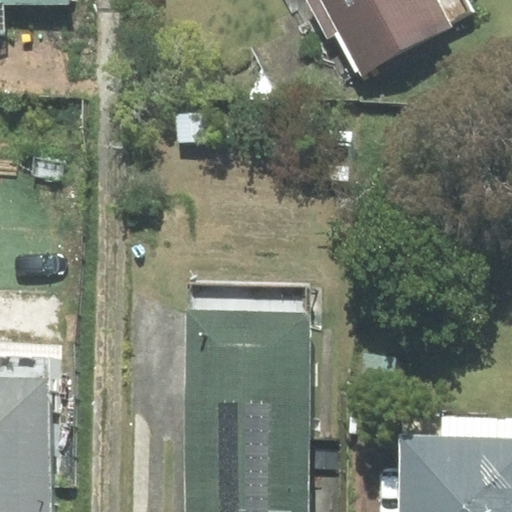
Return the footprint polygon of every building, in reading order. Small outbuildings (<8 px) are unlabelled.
[(0,0),(0,33),(4,33),(4,3),(70,3),(69,0),(0,0)] [(450,21),(472,10),(467,0),(322,0),(361,75),(454,28),(450,21)] [(192,311),(187,311),(185,511),(309,511),(312,313),(304,313),(305,285),(192,284),(192,311)] [(0,511),(48,511),(48,378),(0,378),(0,511)] [(442,439),(404,439),(404,511),(511,511),(511,415),(442,416),(442,439)]
